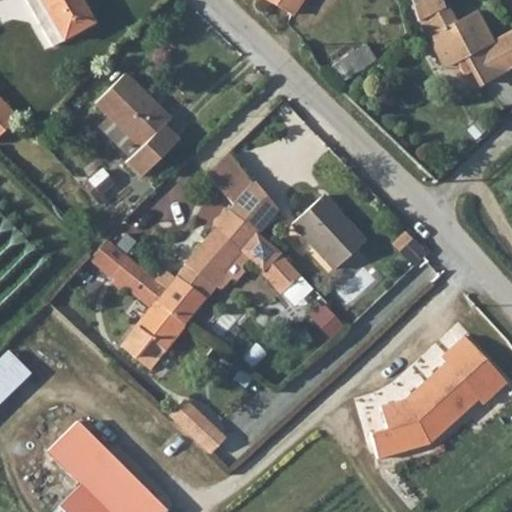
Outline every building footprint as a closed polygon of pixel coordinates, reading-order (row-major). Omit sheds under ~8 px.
[(82,0),(41,0),(65,45),(97,29),(82,0)] [(303,0),(261,0),(291,20),(303,0)] [(424,25),(448,12),(441,0),(409,0),(408,1),(422,26),(424,25)] [(452,10),(448,12),(424,25),(437,54),(445,51),(455,71),(462,68),(468,81),(479,76),(473,63),(498,50),(481,16),(460,27),(452,10)] [(332,66),(342,83),(380,61),(370,44),(332,66)] [(498,50),(473,63),(479,76),(487,90),(511,76),(498,50)] [(171,121),(125,75),(96,104),(110,117),(99,128),(123,152),(133,141),(141,149),(127,163),(142,179),(179,144),(163,129),(171,121)] [(0,100),(0,134),(17,118),(0,100)] [(205,178),(234,212),(254,189),(225,159),(205,178)] [(257,186),(254,189),(234,212),(256,239),(261,234),(284,209),(257,186)] [(372,239),(329,194),(311,211),(351,258),(372,239)] [(342,267),(351,258),(311,211),(300,222),(342,267)] [(306,288),(299,284),(304,279),(261,234),(256,239),(234,212),(210,239),(168,291),(159,303),(188,326),(217,291),(220,294),(248,265),(283,298),(287,295),(292,302),(301,302),(307,296),(306,288)] [(105,242),(96,250),(88,259),(108,275),(124,256),(105,242)] [(159,303),(168,291),(124,256),(108,275),(152,312),(123,349),(150,372),(188,326),(159,303)] [(311,316),(335,333),(345,320),(321,302),(311,316)] [(449,365),(410,401),(384,410),(391,432),(373,437),(381,461),(429,445),(480,397),(486,404),(511,381),(468,335),(444,359),(449,365)] [(10,348),(0,358),(0,407),(35,371),(10,348)] [(183,406),(171,418),(179,426),(207,455),(220,443),(183,406)] [(164,511),(82,427),(54,454),(85,486),(60,509),(63,511),(164,511)]
